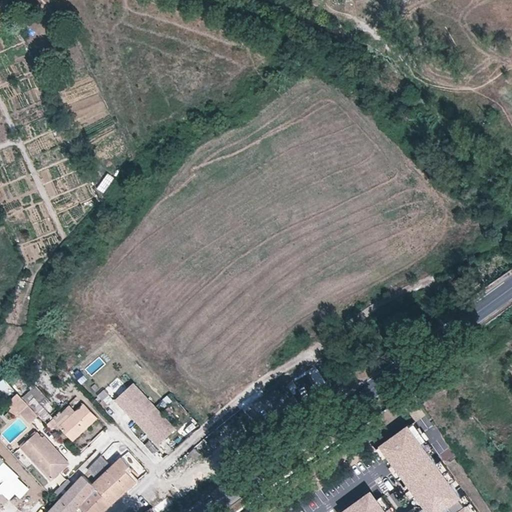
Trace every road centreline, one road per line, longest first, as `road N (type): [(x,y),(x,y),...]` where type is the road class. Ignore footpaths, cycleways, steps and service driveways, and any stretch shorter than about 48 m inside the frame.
road 1 (primary): [(511,287),(205,511)]
road 2 (residential): [(113,511),(213,417)]
road 3 (track): [(213,417),(292,362),(315,358),(324,368)]
